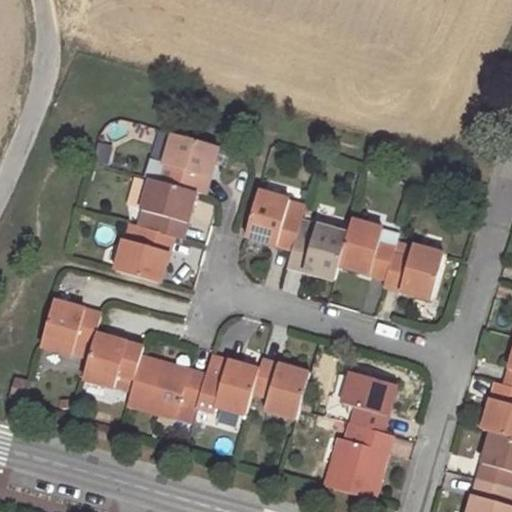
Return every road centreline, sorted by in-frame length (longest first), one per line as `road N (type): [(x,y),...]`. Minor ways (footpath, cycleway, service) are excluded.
road 1 (residential): [(211,286),(451,357)]
road 2 (residential): [(451,357),(511,131)]
road 3 (residential): [(0,449),(225,511)]
road 4 (unclassified): [(32,0),(40,49),(35,96),(0,179)]
road 5 (residential): [(410,511),(451,357)]
